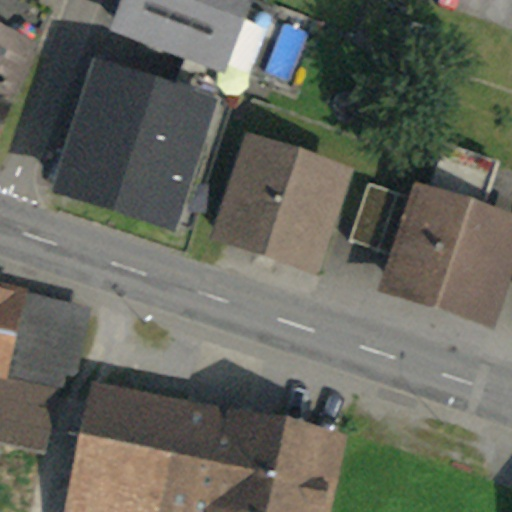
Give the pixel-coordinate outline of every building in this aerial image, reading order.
[(236,0),(129,0),(121,23),(215,58),(236,0)] [(0,91),(23,38),(0,28),(0,91)] [(204,105),(104,72),(67,182),(166,215),(204,105)] [(331,174),(253,151),(228,233),(307,256),(331,174)] [(511,239),(511,223),(421,195),(395,280),(490,310),(511,239)] [(312,511),(325,444),(85,399),(63,511),(312,511)]
